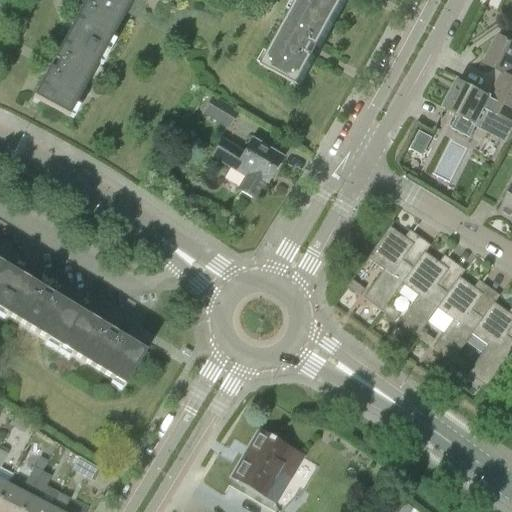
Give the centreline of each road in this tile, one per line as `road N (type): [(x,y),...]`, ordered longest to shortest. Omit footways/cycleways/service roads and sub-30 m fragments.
road 1 (tertiary): [(511,492),(295,336)]
road 2 (tertiary): [(0,148),(90,195),(187,261)]
road 3 (residential): [(187,261),(165,280),(115,289),(0,214)]
road 4 (residential): [(230,346),(129,511)]
road 5 (residential): [(360,169),(453,0)]
road 6 (residential): [(436,0),(345,160)]
road 7 (residential): [(151,511),(244,356)]
road 8 (residential): [(511,258),(360,169)]
road 9 (residential): [(286,293),(360,169)]
road 10 (residential): [(345,160),(270,283)]
